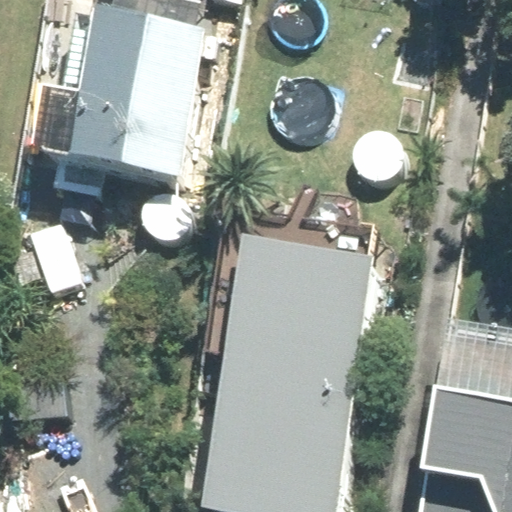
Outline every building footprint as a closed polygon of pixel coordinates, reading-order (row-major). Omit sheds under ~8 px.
[(456,0),(410,0),(408,23),(453,29),(456,0)] [(95,26),(66,196),(109,206),(114,181),(205,197),(230,48),(95,26)] [(402,135),(389,135),(383,136),(378,138),(373,142),(368,146),(365,150),(362,155),(360,161),(359,167),(359,173),(360,179),(362,184),(365,189),(369,194),(373,198),(378,201),(384,203),(389,205),(395,205),(401,204),(407,202),(412,200),(417,196),(421,192),(424,187),(427,182),(428,176),(429,170),(429,164),(427,158),(425,153),(421,148),(417,143),(412,140),(407,137),(402,135)] [(365,511),(397,276),(273,261),(236,511),(365,511)] [(448,511),(511,511),(511,364),(480,361),(462,496),(450,495),(448,511)]
